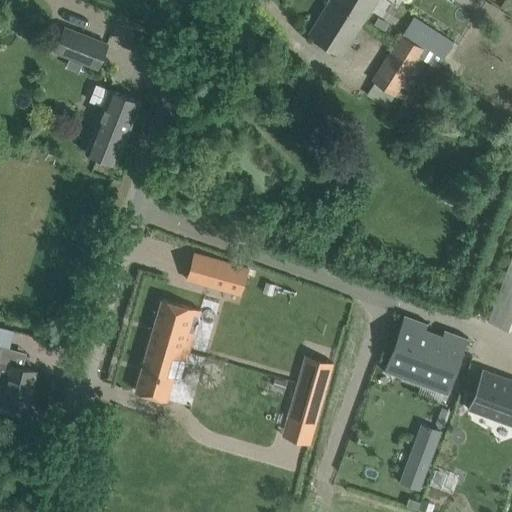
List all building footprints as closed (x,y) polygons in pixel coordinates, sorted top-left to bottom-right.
[(343,54),(365,18),(336,0),(329,0),(309,33),(343,54)] [(375,0),(336,0),(365,18),(375,0)] [(436,66),(441,58),(452,41),(413,17),(398,40),(419,54),(419,55),(436,66)] [(64,28),(55,49),(98,67),(107,45),(64,28)] [(394,93),(419,55),(419,54),(398,40),(373,80),(394,93)] [(140,101),(111,89),(100,85),(94,88),(90,97),(93,102),(104,107),(86,152),(115,164),(140,101)] [(22,142),(30,145),(35,132),(28,128),(22,142)] [(511,256),(492,321),(511,327),(511,256)] [(215,258),(208,285),(225,290),(233,263),(215,258)] [(201,310),(181,304),(162,298),(135,391),(180,404),(187,379),(181,377),(201,310)] [(404,314),(383,371),(392,374),(393,373),(385,370),(389,360),(424,373),(419,384),(447,394),(468,338),(445,329),(440,340),(424,334),(428,323),(404,314)] [(0,379),(6,381),(0,402),(0,404),(0,412),(20,418),(23,409),(25,409),(35,370),(0,361),(0,354),(2,348),(0,347),(0,379)] [(306,354),(298,383),(325,390),(333,362),(306,354)] [(511,379),(482,368),(467,408),(507,423),(511,424),(511,379)] [(298,383),(289,412),(316,420),(325,390),(298,383)] [(384,415),(392,399),(371,389),(364,405),(384,415)] [(187,424),(213,428),(216,409),(190,405),(187,424)] [(420,489),(442,430),(433,427),(433,428),(440,431),(435,445),(417,438),(417,435),(399,482),(420,489)] [(453,448),(439,483),(472,497),(483,471),(496,476),(498,471),(488,467),(490,463),(453,448)] [(408,497),(406,505),(417,509),(420,501),(408,497)]
